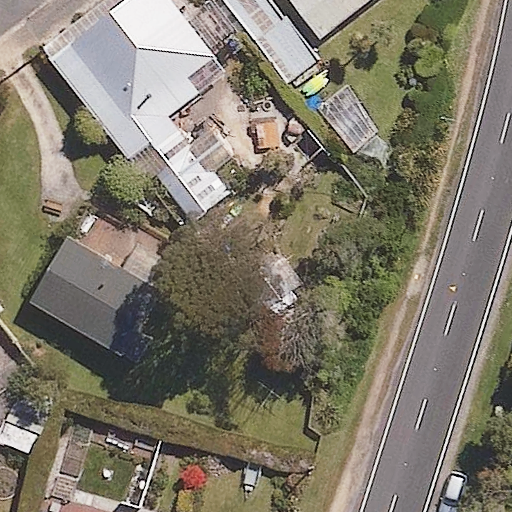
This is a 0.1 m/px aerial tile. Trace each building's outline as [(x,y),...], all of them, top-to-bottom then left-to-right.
[(295,144),(180,0),(132,0),(58,59),(136,159),(143,153),(197,221),(295,144)] [(227,0),(292,85),(301,78),(311,91),(342,68),(334,58),(328,62),(280,0),(227,0)] [(378,0),(298,0),(328,39),(378,0)] [(383,131),(352,86),(323,106),(354,151),(383,131)] [(39,302),(132,356),(146,365),(161,339),(147,331),(187,263),(95,208),(39,302)] [(311,282),(284,248),(260,267),(287,301),(311,282)]
